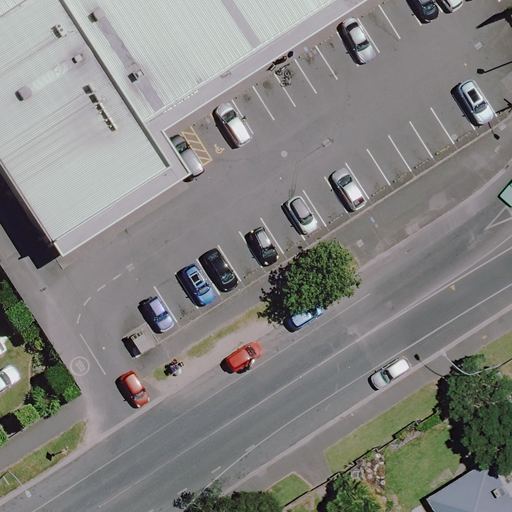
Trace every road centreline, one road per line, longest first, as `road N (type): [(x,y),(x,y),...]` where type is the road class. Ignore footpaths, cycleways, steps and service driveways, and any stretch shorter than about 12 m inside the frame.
road 1 (secondary): [(423,299),(93,511)]
road 2 (secondary): [(423,299),(511,203)]
